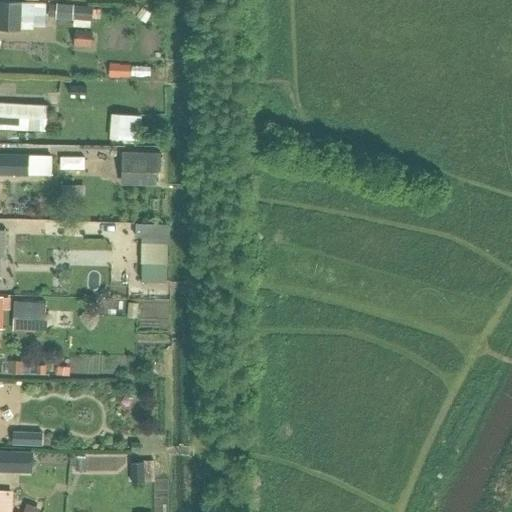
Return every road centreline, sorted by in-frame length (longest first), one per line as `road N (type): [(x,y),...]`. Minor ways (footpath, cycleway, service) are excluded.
road 1 (track): [(185,511),(184,0)]
road 2 (track): [(511,288),(462,374),(401,511)]
